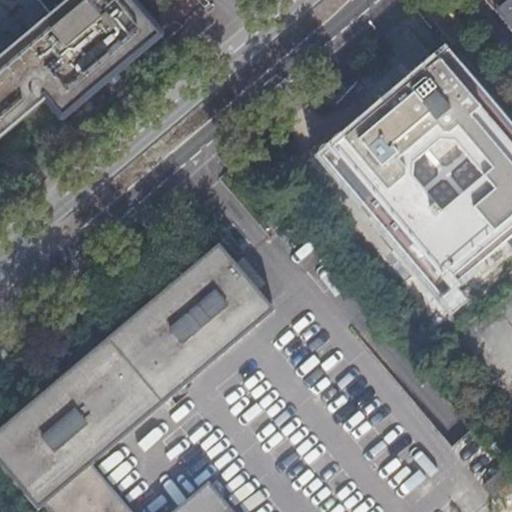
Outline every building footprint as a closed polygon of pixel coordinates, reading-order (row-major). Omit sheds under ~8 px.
[(0,0),(0,140),(47,102),(63,120),(174,27),(205,0),(0,0)] [(511,0),(510,0),(493,15),(511,36),(511,0)] [(430,66),(324,161),(437,295),(471,266),(477,274),(484,267),(478,260),(503,237),(510,245),(511,243),(511,132),(459,70),(445,52),(430,66)] [(231,511),(206,483),(171,511),(131,511),(90,463),(277,306),(221,240),(0,426),(0,463),(37,508),(32,511),(231,511)] [(482,482),(491,493),(511,475),(511,472),(505,464),(482,482)]
